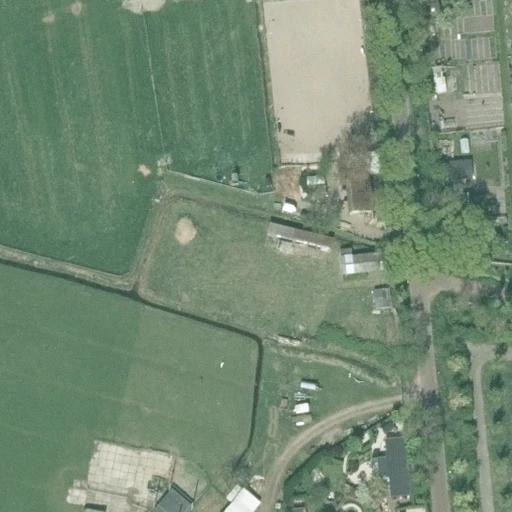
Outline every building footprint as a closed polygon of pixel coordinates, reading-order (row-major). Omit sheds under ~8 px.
[(482,86),(483,72),(495,73),(496,63),(465,60),(463,84),(482,86)] [(436,65),(436,86),(450,86),(449,65),(436,65)] [(502,116),(498,87),(467,91),(470,119),(502,116)] [(349,218),(372,215),(368,177),(345,180),(349,218)] [(330,251),(332,243),(269,228),(267,236),(330,251)] [(353,276),(387,272),(385,256),(351,260),(353,276)] [(394,282),(378,281),(377,300),(393,301),(394,282)] [(283,361),(286,380),(297,378),(294,359),(283,361)] [(405,478),(405,475),(402,448),(385,451),(389,480),(405,478)] [(252,511),(258,506),(236,488),(225,502),(230,505),(224,511),(252,511)] [(191,511),(193,510),(171,492),(153,511),(191,511)] [(393,511),(399,511),(408,511),(407,500),(392,502),(393,511)]
